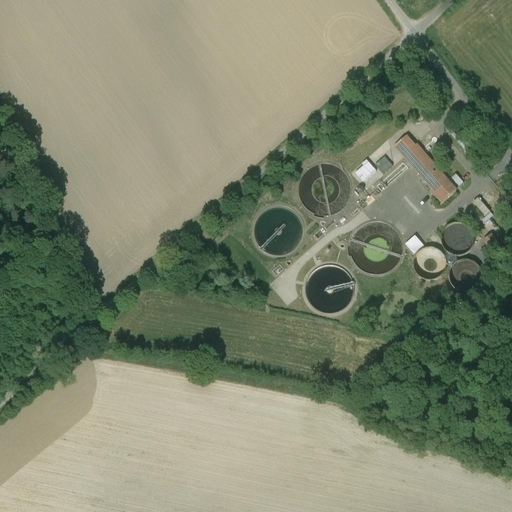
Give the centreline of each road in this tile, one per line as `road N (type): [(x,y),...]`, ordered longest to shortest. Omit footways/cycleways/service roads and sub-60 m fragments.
road 1 (unclassified): [(0,403),(414,34)]
road 2 (unclassified): [(414,34),(511,162)]
